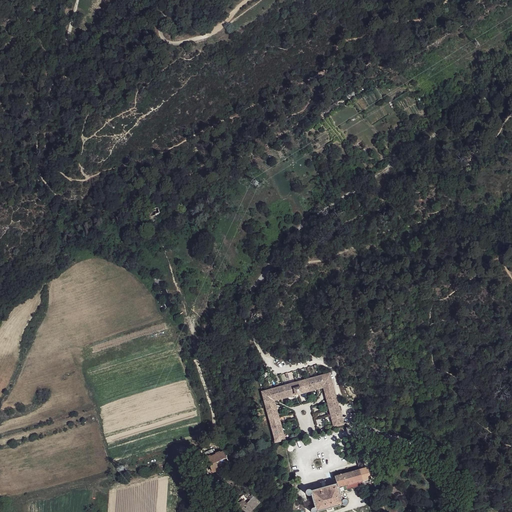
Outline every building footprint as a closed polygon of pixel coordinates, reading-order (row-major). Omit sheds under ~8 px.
[(158,207),(144,211),(146,218),(160,214),(158,207)] [(324,387),(325,391),(334,389),(330,374),(321,376),(324,387)] [(276,442),(284,440),(273,401),(324,387),(321,376),(262,392),(272,431),(274,436),(276,442)] [(334,426),(343,424),(334,389),(325,391),(334,426)] [(231,464),(223,451),(207,457),(213,472),(231,464)] [(335,476),(337,484),(338,484),(338,487),(365,480),(367,480),(363,468),(360,469),(335,476)] [(234,478),(216,486),(218,490),(232,484),(236,482),(234,478)] [(232,484),(218,490),(220,495),(233,489),(232,484)] [(338,484),(337,484),(327,486),(321,488),(312,490),(311,490),(309,490),(307,490),(306,492),(306,494),(307,495),(309,496),(310,496),(312,495),(316,509),(315,508),(313,509),(312,510),(312,511),(311,511),(317,511),(343,504),(344,505),(346,505),(347,504),(348,503),(348,501),(347,499),(345,499),(344,499),(342,500),(338,487),(338,484)] [(248,491),(234,505),(240,511),(252,511),(260,504),(248,491)]
